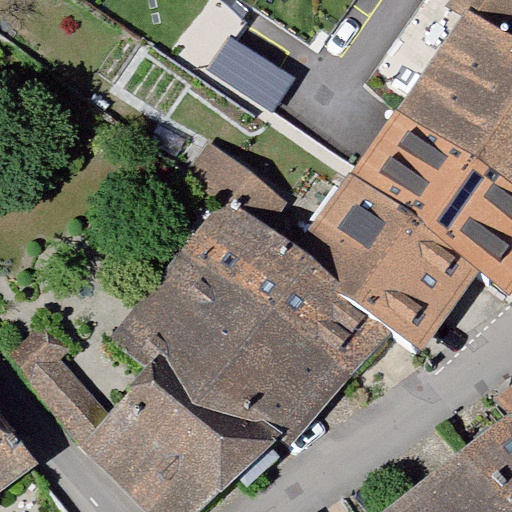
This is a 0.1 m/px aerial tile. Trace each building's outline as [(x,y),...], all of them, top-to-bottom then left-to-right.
[(511,58),(455,19),(334,193),(455,282),(498,307),(511,286),(511,58)] [(455,282),(334,193),(283,262),(389,337),(408,353),(455,282)] [(389,337),(283,262),(207,207),(95,362),(118,379),(239,465),(277,493),(389,337)] [(153,511),(197,511),(239,465),(118,379),(90,408),(57,379),(33,406),(153,511)] [(501,438),(443,477),(480,511),(511,511),(511,394),(484,415),(501,438)] [(0,446),(0,500),(32,483),(0,446)] [(480,511),(443,477),(396,511),(480,511)]
